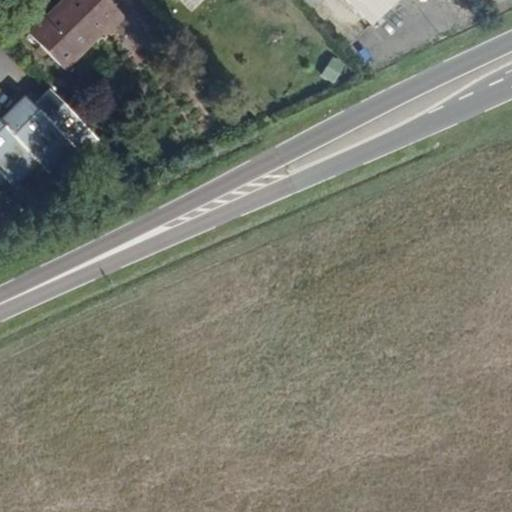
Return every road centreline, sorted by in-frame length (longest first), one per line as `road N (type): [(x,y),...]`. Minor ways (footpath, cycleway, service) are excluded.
road 1 (primary): [(511,42),(63,274)]
road 2 (primary): [(63,274),(292,185),(511,86)]
